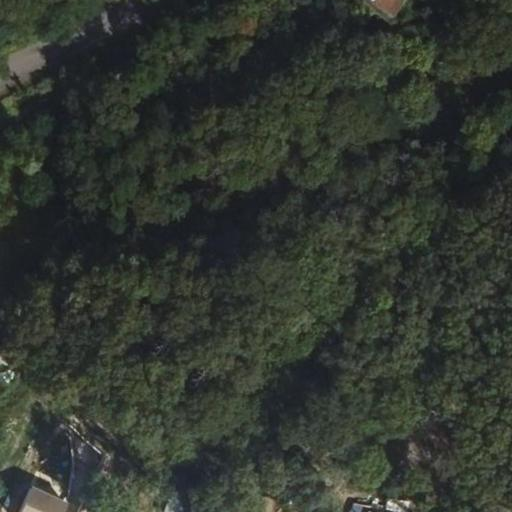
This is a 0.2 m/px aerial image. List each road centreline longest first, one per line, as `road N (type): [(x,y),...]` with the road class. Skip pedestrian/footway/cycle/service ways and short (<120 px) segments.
road 1 (track): [(511,85),(402,168),(144,271),(8,239)]
road 2 (unclassified): [(0,72),(171,0)]
